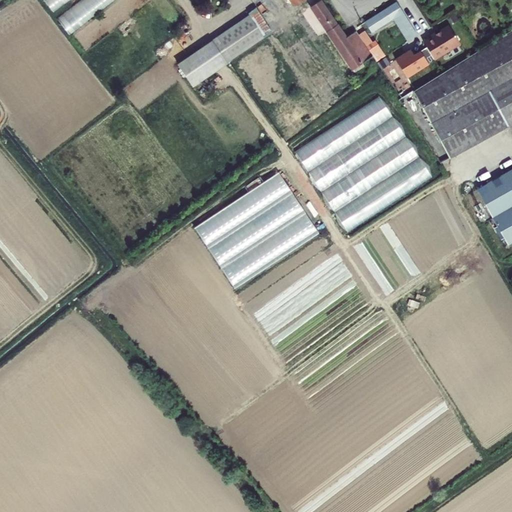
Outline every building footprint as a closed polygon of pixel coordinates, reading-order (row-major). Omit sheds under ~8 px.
[(44,0),(54,13),(70,0),(44,0)] [(79,0),(57,17),(69,34),(113,0),(79,0)] [(318,0),(309,7),(303,14),(318,36),(326,33),(353,72),(363,66),(361,63),(372,55),(365,46),(358,34),(355,30),(345,37),(320,0),(318,0)] [(364,23),(371,32),(392,19),(407,41),(416,34),(395,2),(364,23)] [(248,13),(249,15),(263,37),(272,32),(256,7),(248,13)] [(249,15),(177,64),(192,87),(230,60),(263,37),(249,15)] [(427,38),(422,41),(429,53),(433,59),(459,43),(448,25),(434,33),(433,32),(426,37),(427,38)] [(511,29),(412,91),(447,158),(507,126),(511,135),(511,29)] [(365,46),(372,42),(364,30),(358,34),(365,46)] [(384,55),(374,40),(372,42),(365,46),(372,55),(375,61),(384,55)] [(416,45),(419,51),(423,57),(429,53),(422,41),(416,45)] [(410,49),(394,59),(406,77),(427,63),(423,57),(419,51),(413,55),(410,49)] [(340,98),(331,86),(347,75),(342,68),(314,88),(328,107),(340,98)] [(305,117),(320,105),(308,90),(293,102),(305,117)] [(432,177),(379,96),(294,153),(348,234),(432,177)] [(511,168),(475,190),(506,244),(511,240),(511,168)] [(195,228),(236,290),(319,235),(278,172),(195,228)]
